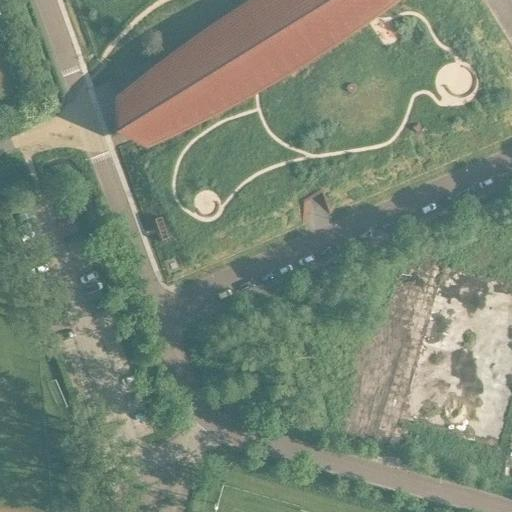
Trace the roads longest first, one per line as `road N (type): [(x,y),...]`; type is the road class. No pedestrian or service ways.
road 1 (unclassified): [(511,159),(198,293),(181,308),(168,341)]
road 2 (unclassified): [(501,511),(218,429),(186,395),(168,341)]
road 3 (unclassified): [(168,341),(44,0)]
